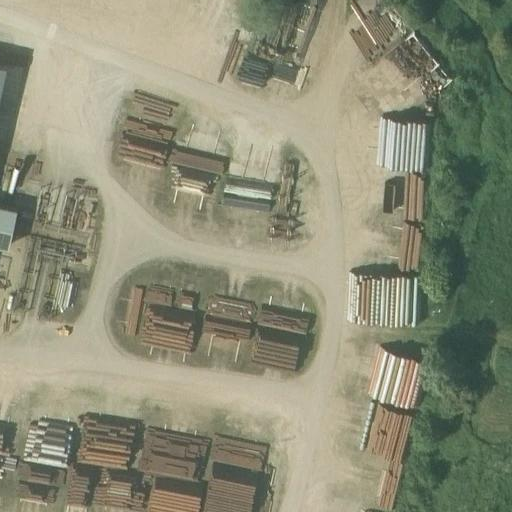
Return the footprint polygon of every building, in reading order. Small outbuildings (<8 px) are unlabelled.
[(206,0),(203,12),(221,17),(226,0),(206,0)] [(0,80),(7,83),(15,55),(0,50),(0,80)] [(114,129),(165,141),(173,111),(121,99),(114,129)] [(223,168),(226,133),(171,128),(167,163),(223,168)] [(426,235),(428,164),(370,163),(368,234),(426,235)] [(6,205),(0,228),(0,243),(8,244),(17,208),(6,205)] [(370,241),(368,307),(417,309),(419,243),(370,241)] [(115,283),(110,339),(247,353),(247,358),(300,363),(305,314),(198,303),(197,316),(142,310),(145,285),(115,283)] [(343,394),(386,402),(388,394),(370,391),(379,350),(414,357),(418,336),(356,323),(343,394)] [(197,499),(195,511),(266,511),(270,492),(259,490),(255,510),(197,499)]
